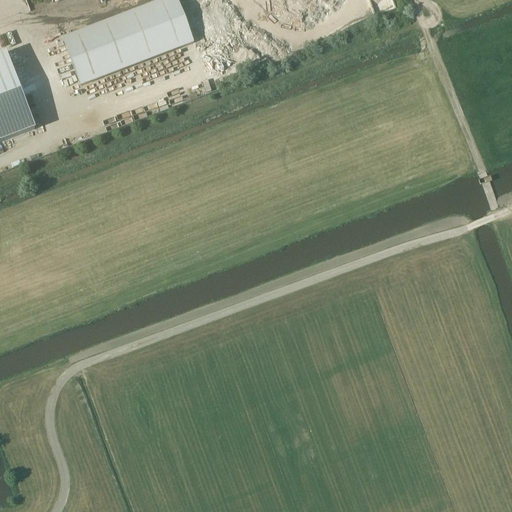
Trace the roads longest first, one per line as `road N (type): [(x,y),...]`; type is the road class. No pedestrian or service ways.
road 1 (track): [(55,511),(65,474),(48,416),(59,381),(93,359),(421,241),(470,231)]
road 2 (track): [(470,231),(496,214),(413,0)]
